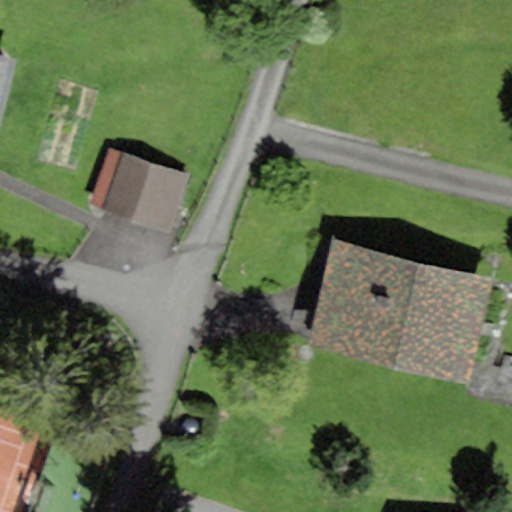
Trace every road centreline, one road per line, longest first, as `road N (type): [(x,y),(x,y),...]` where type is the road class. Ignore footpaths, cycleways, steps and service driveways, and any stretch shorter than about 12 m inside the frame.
road 1 (residential): [(196,300),(297,0)]
road 2 (residential): [(125,511),(196,300)]
road 3 (residential): [(196,300),(0,256)]
